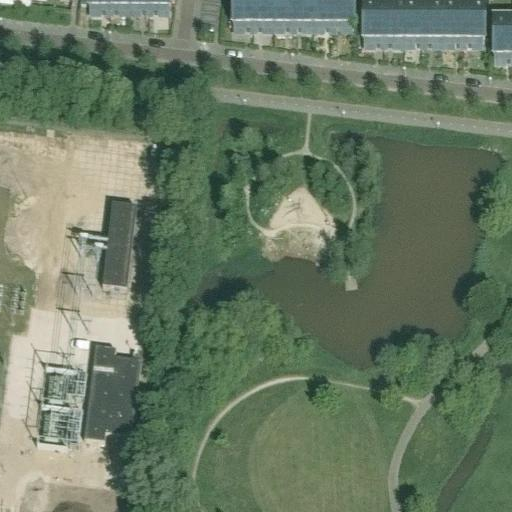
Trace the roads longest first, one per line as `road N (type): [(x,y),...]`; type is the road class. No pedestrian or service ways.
road 1 (residential): [(511,96),(179,58)]
road 2 (residential): [(179,58),(0,34)]
